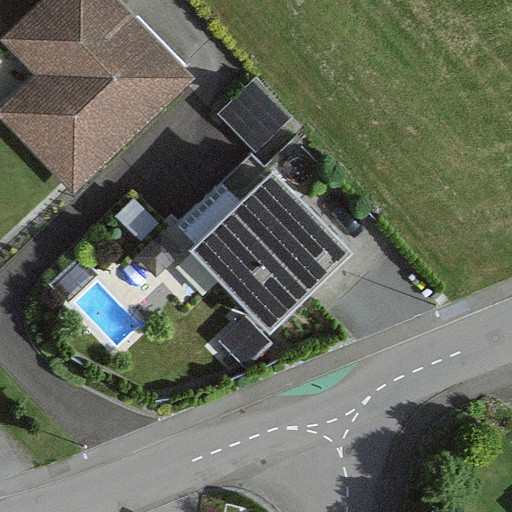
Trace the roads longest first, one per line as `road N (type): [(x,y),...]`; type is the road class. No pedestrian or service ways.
road 1 (residential): [(331,404),(18,511)]
road 2 (residential): [(511,331),(331,404)]
